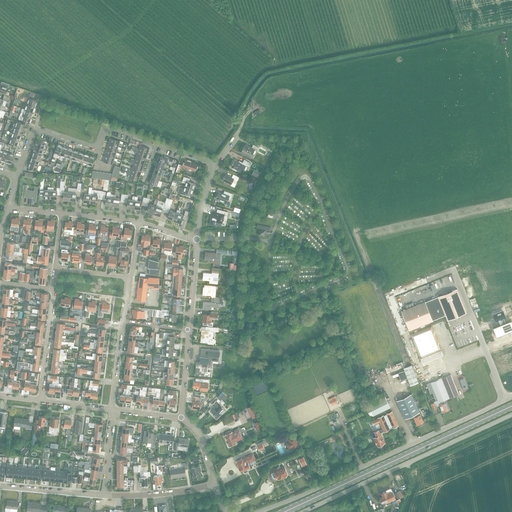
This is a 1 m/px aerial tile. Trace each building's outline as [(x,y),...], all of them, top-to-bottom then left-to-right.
[(3,97),(9,99),(10,96),(8,95),(9,93),(6,92),(8,88),(0,85),(0,92),(4,94),(3,97)] [(8,102),(9,99),(3,97),(2,99),(0,98),(0,104),(2,105),(4,100),(8,102)] [(27,104),(35,107),(37,101),(28,98),(27,104)] [(1,110),(2,105),(0,104),(0,113),(4,115),(7,116),(8,113),(1,110)] [(33,112),(35,107),(27,104),(25,109),(33,112)] [(32,118),(33,112),(25,109),(24,113),(22,112),(20,113),(20,114),(32,118)] [(30,123),(32,118),(20,114),(18,119),(30,123)] [(23,131),(24,129),(13,125),(12,129),(14,130),(13,130),(23,133),(23,131)] [(118,147),(118,146),(119,143),(122,144),(123,142),(120,141),(110,138),(108,144),(118,147)] [(35,146),(46,150),(47,147),(45,146),(46,143),(37,140),(37,141),(36,141),(35,144),(36,144),(35,146)] [(121,147),(118,146),(118,147),(108,144),(106,150),(116,153),(116,152),(117,149),(120,150),(121,147)] [(253,144),(251,148),(245,144),(241,153),(250,158),(250,157),(250,158),(251,157),(253,155),(252,154),(254,150),(257,151),(259,148),(253,144)] [(58,158),(62,147),(57,145),(54,153),(53,156),(58,158)] [(134,149),(147,154),(149,149),(140,145),(138,149),(137,149),(137,148),(135,147),(134,149)] [(45,153),(46,150),(35,146),(35,147),(34,147),(33,150),(34,151),(42,154),(43,152),(45,153)] [(65,157),(68,148),(62,147),(58,158),(60,158),(62,158),(62,156),(65,157)] [(70,159),(73,150),(68,148),(65,157),(70,159)] [(146,159),(147,154),(134,149),(133,152),(136,153),(136,152),(137,152),(136,156),(146,159)] [(75,161),(78,152),(73,150),(70,159),(75,161)] [(119,153),(116,152),(116,153),(106,150),(105,155),(114,158),(115,154),(118,155),(119,153)] [(40,159),(42,154),(34,151),(32,157),(40,159)] [(0,160),(5,162),(8,153),(3,152),(0,159),(0,160)] [(81,163),(84,154),(78,152),(75,161),(81,163)] [(8,153),(5,162),(11,164),(14,155),(8,153)] [(86,164),(89,156),(84,154),(81,163),(86,164)] [(117,159),(114,158),(105,155),(103,161),(112,164),(114,160),(116,161),(117,159)] [(89,156),(86,164),(92,166),(95,158),(89,156)] [(144,165),(146,159),(136,156),(135,160),(133,160),(134,159),(131,158),(130,160),(144,165)] [(157,162),(164,164),(167,165),(168,163),(165,162),(166,158),(159,156),(157,162)] [(38,165),(40,159),(32,157),(30,162),(38,165)] [(249,167),(251,163),(244,159),(242,163),(241,162),(240,163),(234,160),(231,167),(233,168),(233,169),(236,171),(236,170),(242,173),(246,165),(249,167)] [(142,170),(144,165),(130,160),(130,163),(132,163),(134,163),(132,167),(142,170)] [(184,161),(182,166),(192,169),(191,171),(195,172),(197,165),(194,164),(191,163),(191,161),(188,160),(187,161),(184,161)] [(37,170),(38,165),(30,162),(28,167),(37,170)] [(91,178),(116,181),(120,167),(114,165),(112,174),(92,171),(91,178)] [(140,176),(142,170),(132,167),(131,171),(130,170),(128,169),(127,171),(140,176)] [(155,167),(153,172),(160,175),(163,176),(165,170),(162,169),(155,167)] [(138,181),(140,176),(127,171),(126,173),(128,174),(129,173),(130,174),(129,178),(138,181)] [(232,182),(236,184),(239,177),(233,174),(231,177),(225,174),(224,177),(223,177),(222,179),(223,180),(222,180),(231,184),(232,182)] [(184,186),(193,189),(195,184),(188,182),(189,179),(183,177),(181,182),(185,183),(184,186)] [(41,178),(39,194),(42,195),(44,195),(44,198),(50,198),(51,187),(48,187),(48,190),(44,190),(43,190),(44,179),(44,178),(41,178)] [(151,178),(149,183),(156,186),(161,187),(162,184),(162,182),(158,180),(151,178)] [(70,192),(69,200),(76,201),(76,196),(80,196),(81,190),(81,188),(82,184),(78,183),(77,189),(71,188),(70,192)] [(24,185),(22,197),(26,197),(27,197),(26,203),(33,204),(33,201),(36,202),(38,187),(35,186),(34,194),(26,193),(27,185),(24,185)] [(192,194),(193,189),(184,186),(183,189),(179,187),(177,192),(184,195),(185,192),(192,194)] [(90,203),(92,190),(92,188),(89,187),(88,194),(85,194),(84,202),(90,203)] [(63,195),(63,199),(69,200),(70,192),(71,188),(68,188),(68,192),(64,192),(63,195)] [(91,195),(90,203),(97,204),(97,199),(102,199),(103,191),(98,191),(92,190),(91,195)] [(228,199),(230,200),(232,194),(226,191),(224,194),(218,192),(215,199),(223,201),(222,203),(226,204),(226,202),(226,203),(228,199)] [(112,206),(114,195),(111,194),(111,193),(110,192),(108,192),(107,193),(105,205),(112,206)] [(128,200),(127,208),(134,209),(135,200),(135,196),(133,196),(132,200),(128,200)] [(147,212),(153,214),(158,200),(158,199),(155,198),(153,205),(150,204),(147,212)] [(158,200),(153,214),(160,216),(161,211),(162,211),(164,205),(160,204),(161,201),(158,200)] [(177,209),(176,212),(173,220),(180,222),(183,215),(180,214),(181,210),(177,209)] [(173,220),(176,212),(170,210),(167,218),(173,220)] [(212,217),(210,224),(215,225),(216,222),(221,224),(223,217),(226,218),(228,212),(220,210),(219,213),(212,211),(211,217),(212,217)] [(35,226),(35,228),(41,229),(41,230),(41,231),(40,231),(43,232),(44,226),(42,226),(43,219),(39,219),(39,221),(36,220),(35,226)] [(65,229),(64,231),(71,232),(72,229),(72,221),(69,221),(69,222),(65,222),(65,229)] [(74,227),(73,235),(76,236),(77,232),(83,233),(84,225),(81,224),(81,223),(78,222),(77,228),(74,227)] [(98,231),(97,238),(100,238),(100,236),(103,237),(104,234),(107,234),(108,228),(105,227),(105,226),(101,225),(100,231),(98,231)] [(265,230),(270,231),(271,228),(257,225),(257,226),(258,227),(258,228),(257,228),(258,228),(258,229),(259,229),(258,235),(264,236),(265,230)] [(116,235),(119,235),(120,229),(117,229),(117,227),(113,227),(112,232),(110,231),(109,238),(115,239),(116,235)] [(127,237),(131,237),(132,230),(128,230),(129,228),(125,228),(124,235),(122,235),(121,239),(127,240),(127,237)] [(142,235),(141,242),(141,245),(147,246),(147,245),(149,245),(151,237),(149,236),(149,235),(145,235),(145,236),(142,235)] [(152,246),(159,247),(160,239),(156,238),(156,240),(153,240),(152,246)] [(164,250),(171,251),(172,243),(168,242),(168,244),(164,244),(164,250)] [(24,253),(28,253),(28,249),(20,248),(20,247),(18,247),(18,244),(14,244),(8,243),(7,250),(22,252),(24,253)] [(39,254),(49,256),(50,248),(43,247),(44,246),(40,245),(39,254)] [(122,251),(129,252),(129,249),(120,248),(118,262),(120,262),(120,268),(123,268),(124,267),(127,267),(128,261),(121,260),(122,251)] [(22,255),(22,252),(7,250),(6,258),(12,259),(13,254),(18,255),(22,255)] [(71,250),(70,261),(72,261),(72,262),(76,262),(76,261),(79,261),(80,255),(78,255),(79,251),(77,251),(71,250)] [(67,261),(70,261),(71,252),(68,251),(68,253),(61,252),(61,259),(64,259),(63,261),(67,261)] [(94,257),(94,259),(97,259),(96,265),(100,265),(100,264),(103,264),(104,257),(100,256),(100,253),(95,252),(94,257)] [(211,262),(219,263),(220,253),(205,252),(204,259),(211,260),(211,262)] [(93,264),(94,259),(94,257),(92,257),(92,256),(89,256),(90,254),(86,253),(84,262),(87,262),(87,264),(91,264),(93,264)] [(38,254),(37,262),(48,263),(49,256),(39,254),(38,254)] [(158,262),(159,262),(148,259),(149,259),(147,267),(147,268),(149,268),(148,274),(159,276),(160,269),(157,269),(158,262)] [(4,271),(15,272),(15,269),(11,268),(12,264),(5,263),(4,271)] [(36,274),(46,276),(47,268),(41,267),(40,271),(36,271),(36,274)] [(218,273),(219,273),(219,269),(212,268),(211,274),(203,273),(203,280),(211,280),(211,283),(217,284),(218,273)] [(14,275),(15,272),(4,271),(3,278),(10,279),(10,274),(14,275)] [(19,280),(24,281),(25,273),(17,272),(17,275),(20,275),(19,280)] [(33,277),(33,274),(25,273),(25,276),(26,276),(25,281),(27,281),(28,276),(33,277)] [(45,283),(46,276),(36,274),(35,278),(39,279),(39,283),(45,283)] [(154,289),(158,289),(159,278),(147,278),(147,279),(139,278),(137,300),(145,301),(147,286),(153,287),(154,289)] [(490,280),(480,284),(484,291),(486,290),(487,294),(480,296),(484,306),(502,299),(498,289),(493,291),(491,288),(493,287),(490,280)] [(211,300),(222,300),(222,298),(219,298),(219,297),(215,297),(216,290),(216,286),(204,285),(204,288),(203,288),(203,295),(211,296),(211,297),(211,300)] [(4,288),(3,295),(9,296),(18,297),(18,293),(15,292),(15,294),(13,293),(13,290),(10,289),(4,288)] [(457,316),(466,313),(457,289),(437,296),(438,297),(425,302),(425,301),(401,311),(409,330),(433,321),(432,320),(445,315),(447,320),(457,316)] [(36,300),(47,302),(48,294),(37,292),(36,296),(36,300)] [(3,295),(2,302),(8,303),(16,304),(17,301),(8,300),(9,296),(18,297),(3,295)] [(60,305),(70,306),(71,298),(64,297),(64,299),(61,298),(60,305)] [(170,305),(180,306),(180,299),(174,298),(162,297),(162,300),(169,301),(169,305),(170,305)] [(203,302),(202,309),(211,310),(211,307),(214,307),(218,308),(218,306),(218,304),(222,304),(223,301),(222,300),(211,300),(211,302),(203,302)] [(84,310),(94,311),(95,301),(92,301),(92,302),(88,302),(88,306),(85,306),(84,310)] [(8,306),(8,303),(2,302),(1,309),(10,310),(13,310),(14,307),(8,306)] [(102,310),(108,311),(109,304),(106,304),(106,303),(103,302),(102,307),(98,307),(97,316),(101,316),(102,310)] [(1,309),(0,316),(6,317),(6,316),(12,317),(13,314),(10,314),(10,310),(1,309)] [(157,309),(156,316),(164,317),(164,315),(168,316),(168,321),(176,321),(177,314),(169,314),(161,313),(161,310),(157,309)] [(503,311),(494,315),(497,322),(499,321),(500,324),(494,327),(497,336),(511,330),(511,320),(506,322),(504,319),(506,318),(503,311)] [(203,315),(202,322),(203,322),(203,325),(208,325),(208,326),(212,326),(213,322),(211,322),(211,319),(217,319),(218,313),(212,312),(212,315),(203,315)] [(0,325),(14,327),(14,324),(11,324),(5,323),(6,320),(0,318),(0,325)] [(14,328),(14,327),(0,325),(0,332),(14,335),(14,331),(8,331),(8,330),(4,330),(5,327),(14,328)] [(130,334),(144,336),(144,333),(138,332),(139,327),(132,326),(132,329),(130,328),(130,334)] [(431,326),(411,335),(422,363),(441,356),(443,355),(431,326)] [(211,331),(218,332),(218,328),(206,327),(206,331),(202,330),(201,342),(208,343),(208,344),(214,344),(214,339),(211,339),(211,331)] [(166,342),(174,343),(175,337),(173,337),(173,334),(160,332),(159,334),(159,337),(163,338),(163,339),(166,339),(166,342)] [(103,346),(91,345),(84,344),(83,348),(89,349),(89,348),(97,349),(96,351),(103,352),(103,346)] [(0,349),(0,356),(1,357),(9,358),(10,354),(2,353),(2,350),(0,349)] [(196,367),(196,375),(210,377),(210,373),(207,372),(207,366),(211,366),(211,363),(212,363),(212,360),(218,361),(218,360),(219,357),(219,350),(209,350),(208,350),(201,349),(200,349),(201,349),(201,350),(201,353),(201,356),(200,356),(200,361),(199,364),(197,364),(197,367),(196,367)] [(0,365),(0,364),(3,364),(3,366),(8,366),(9,362),(6,361),(1,361),(1,357),(0,356),(0,365)] [(62,364),(63,361),(53,360),(52,366),(68,368),(68,365),(62,364)] [(17,361),(16,369),(19,370),(20,365),(31,366),(30,369),(38,370),(39,364),(33,363),(25,362),(20,362),(17,361)] [(411,365),(403,368),(410,385),(418,382),(411,365)] [(137,378),(138,375),(125,373),(123,383),(130,384),(130,380),(134,380),(135,378),(137,378)] [(450,374),(430,382),(438,402),(434,403),(430,404),(431,405),(444,400),(458,394),(450,374)] [(49,384),(48,392),(54,393),(56,380),(57,376),(56,376),(55,376),(51,375),(51,378),(51,379),(53,380),(52,384),(49,384)] [(73,395),(75,378),(73,378),(73,379),(72,379),(72,382),(70,381),(69,387),(69,388),(68,388),(67,394),(73,395)] [(83,390),(82,395),(85,395),(85,397),(91,397),(93,381),(90,380),(90,384),(89,384),(89,391),(86,390),(83,390)] [(208,387),(208,383),(201,382),(195,382),(195,383),(194,383),(193,388),(200,388),(200,390),(206,391),(207,387),(208,387)] [(125,402),(127,385),(121,385),(121,388),(124,389),(124,392),(123,392),(123,395),(120,395),(119,401),(125,402)] [(127,385),(125,402),(131,402),(132,396),(129,396),(130,389),(131,389),(131,392),(135,392),(135,386),(127,385)] [(152,388),(151,394),(154,394),(155,392),(157,393),(156,398),(153,397),(152,405),(158,406),(160,389),(152,388)] [(160,389),(158,406),(164,407),(165,403),(167,403),(168,396),(164,395),(164,400),(162,400),(163,393),(164,389),(160,389)] [(168,395),(168,400),(170,400),(169,405),(176,406),(177,395),(173,395),(173,394),(174,391),(174,390),(169,390),(168,395)] [(216,397),(220,401),(226,395),(222,392),(216,397)] [(337,394),(330,396),(332,403),(339,400),(337,394)] [(417,424),(423,421),(410,394),(396,401),(404,419),(412,415),(417,424)] [(196,407),(200,408),(201,397),(193,397),(192,408),(196,408),(196,407)] [(365,406),(370,417),(390,408),(385,397),(365,406)] [(444,400),(431,405),(433,410),(436,409),(436,407),(439,405),(442,412),(448,410),(445,402),(445,403),(444,400)] [(219,403),(219,404),(216,401),(212,404),(215,407),(211,411),(213,413),(212,414),(214,416),(216,416),(218,418),(225,410),(223,408),(223,407),(219,403)] [(372,435),(370,436),(372,441),(374,440),(377,446),(380,445),(381,445),(383,444),(383,443),(384,443),(385,442),(383,439),(382,440),(381,438),(382,437),(381,435),(380,435),(380,434),(379,433),(383,431),(384,432),(389,429),(392,427),(393,428),(398,425),(392,411),(386,414),(383,416),(383,415),(377,418),(383,430),(379,432),(378,430),(371,433),(372,435)] [(35,424),(34,431),(39,432),(40,425),(44,425),(47,426),(48,420),(45,419),(45,417),(39,416),(38,420),(35,420),(35,424)] [(14,426),(13,428),(20,429),(20,426),(27,427),(27,428),(31,429),(32,423),(28,422),(29,420),(15,418),(14,426)] [(58,427),(59,419),(51,418),(50,426),(55,427),(54,434),(57,435),(58,427)] [(70,427),(71,427),(71,420),(65,420),(64,427),(67,428),(66,434),(67,434),(67,440),(71,440),(72,435),(73,429),(70,428),(70,427)] [(95,430),(101,431),(102,424),(96,423),(89,423),(88,426),(95,426),(95,430)] [(123,427),(122,434),(128,435),(132,435),(133,435),(133,428),(123,427)] [(225,436),(224,437),(225,439),(226,439),(227,440),(226,440),(229,446),(232,445),(233,445),(234,445),(235,444),(237,442),(237,441),(243,438),(239,430),(233,433),(232,431),(231,432),(230,430),(227,431),(228,433),(224,435),(225,435),(225,436)] [(152,447),(155,447),(156,440),(153,440),(153,433),(149,433),(149,431),(145,431),(143,441),(147,442),(147,444),(152,444),(152,447)] [(122,434),(121,440),(128,441),(134,442),(134,439),(131,439),(132,435),(128,435),(122,434)] [(172,453),(173,446),(174,438),(171,437),(171,436),(160,435),(159,442),(170,444),(170,445),(169,445),(168,450),(170,450),(169,453),(170,453),(170,455),(172,455),(172,453)] [(299,447),(294,437),(288,439),(291,444),(290,444),(291,446),(291,445),(294,450),(299,447)] [(178,450),(187,451),(188,440),(179,438),(178,443),(174,442),(174,449),(178,450)] [(121,440),(120,447),(133,449),(133,446),(129,445),(127,446),(128,441),(121,440)] [(256,444),(259,451),(264,449),(264,447),(265,446),(263,441),(256,444)] [(99,451),(100,445),(89,443),(89,447),(83,447),(82,452),(88,452),(88,450),(92,450),(92,451),(99,451)] [(26,448),(26,449),(24,447),(21,451),(22,452),(21,453),(23,455),(24,455),(25,454),(26,455),(28,453),(27,452),(28,451),(29,450),(26,448)] [(248,462),(256,459),(253,453),(250,454),(245,457),(245,456),(242,457),(242,458),(236,461),(239,467),(238,467),(240,471),(242,470),(244,473),(248,471),(247,468),(250,467),(248,462)] [(85,462),(99,465),(101,458),(88,455),(87,457),(90,458),(90,463),(85,462)] [(79,462),(79,463),(85,464),(85,465),(89,466),(88,469),(85,469),(98,471),(99,465),(85,462),(80,461),(80,462),(79,462)] [(13,477),(14,467),(9,467),(9,463),(7,462),(7,466),(6,477),(13,477)] [(283,465),(282,462),(278,463),(279,466),(277,467),(277,468),(273,470),(274,472),(271,474),(273,478),(276,477),(277,479),(288,474),(283,465)] [(20,478),(21,464),(19,463),(19,468),(14,467),(13,477),(20,478)] [(179,477),(185,476),(184,470),(188,469),(187,464),(182,465),(183,468),(170,470),(171,477),(177,476),(177,475),(178,475),(179,477)] [(33,479),(34,469),(35,465),(33,465),(32,469),(28,468),(27,478),(33,479)] [(41,480),(42,465),(40,465),(39,469),(34,469),(33,479),(41,480)] [(155,476),(153,477),(154,480),(155,481),(156,485),(161,484),(161,481),(163,480),(162,475),(161,475),(161,472),(164,472),(164,465),(157,466),(156,467),(157,472),(156,472),(157,476),(155,476)] [(49,480),(50,470),(46,470),(46,466),(44,466),(43,466),(42,480),(49,480)] [(199,466),(190,468),(191,471),(192,471),(194,479),(201,478),(199,473),(200,472),(199,466)] [(56,481),(58,467),(55,467),(55,471),(50,470),(49,480),(56,481)] [(70,482),(72,468),(69,468),(69,472),(64,472),(63,482),(70,482)] [(96,478),(98,471),(85,469),(84,471),(88,472),(91,473),(90,477),(96,478)] [(142,486),(147,486),(147,477),(148,477),(147,472),(143,472),(143,473),(140,473),(140,477),(139,477),(140,482),(141,482),(142,486)] [(96,478),(90,477),(84,476),(84,480),(89,481),(88,483),(95,485),(96,478)] [(392,501),(394,500),(393,499),(395,498),(391,490),(389,488),(386,490),(387,491),(384,492),(389,501),(391,500),(392,501)] [(397,503),(398,502),(402,501),(400,498),(403,497),(400,491),(394,494),(397,499),(395,500),(397,503)] [(382,504),(389,501),(384,492),(381,494),(382,496),(379,498),(382,504)] [(5,508),(5,511),(10,511),(10,508),(18,509),(19,502),(7,501),(7,508),(5,508)] [(40,511),(44,511),(45,507),(41,507),(41,504),(28,503),(27,511),(40,511)]
